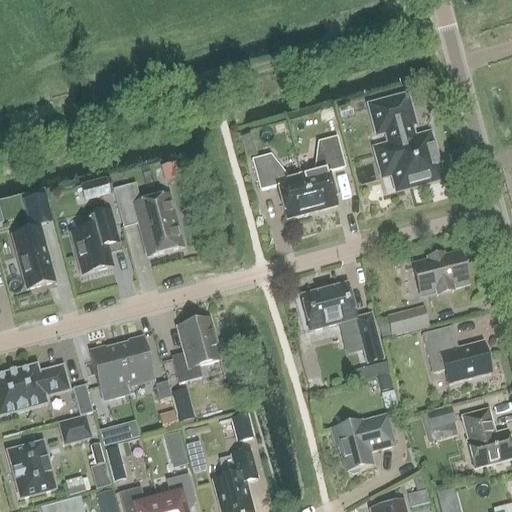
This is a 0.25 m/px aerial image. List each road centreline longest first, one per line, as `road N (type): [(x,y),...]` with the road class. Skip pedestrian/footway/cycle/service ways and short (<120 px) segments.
road 1 (residential): [(0,345),(496,211)]
road 2 (tertiary): [(496,211),(439,0)]
